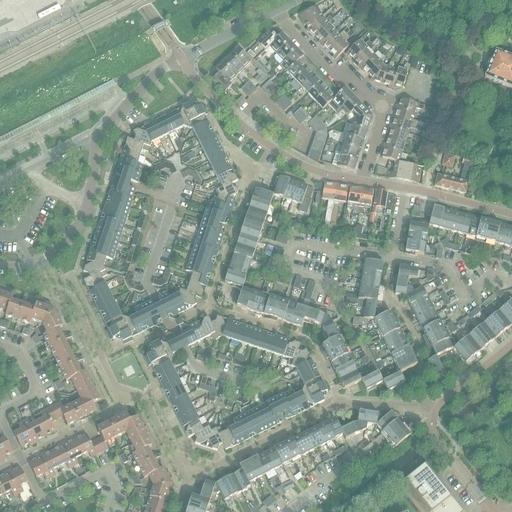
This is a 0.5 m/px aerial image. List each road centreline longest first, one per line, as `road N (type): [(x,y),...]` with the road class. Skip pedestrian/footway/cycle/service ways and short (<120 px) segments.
road 1 (residential): [(361,181),(385,108),(339,66),(322,62),(275,9)]
road 2 (residential): [(168,327),(147,281),(171,198),(91,171)]
road 3 (residential): [(341,312),(326,279),(287,266),(291,241),(391,258)]
road 4 (residential): [(109,511),(115,484),(106,472),(42,498),(0,416)]
road 5 (residential): [(285,511),(403,421),(427,428)]
road 6 (residential): [(91,171),(97,136),(180,56)]
road 7 (residential): [(361,181),(291,160),(237,120)]
road 8 (residential): [(511,281),(491,276),(461,292),(447,268),(391,258)]
